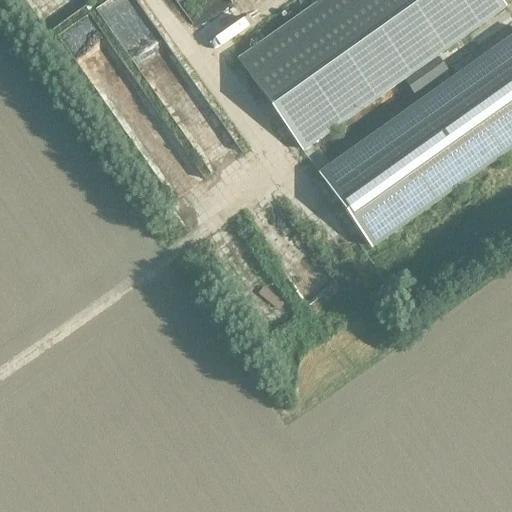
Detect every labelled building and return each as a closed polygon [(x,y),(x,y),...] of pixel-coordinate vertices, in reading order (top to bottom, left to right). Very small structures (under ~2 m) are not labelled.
[(105,39),(135,19),(121,0),(100,0),(85,10),(105,39)] [(321,0),(237,60),(302,152),(504,8),(498,0),(321,0)] [(144,34),(124,51),(134,64),(155,47),(144,34)] [(494,155),(497,159),(511,147),(511,36),(444,85),(446,88),(320,178),(370,248),(371,248),(369,245),(419,209),(433,199),(494,155)] [(409,93),(440,70),(434,62),(403,84),(409,93)] [(249,293),(269,319),(287,305),(267,279),(249,293)] [(336,313),(323,282),(301,292),(325,346),(361,330),(351,306),(336,313)]
